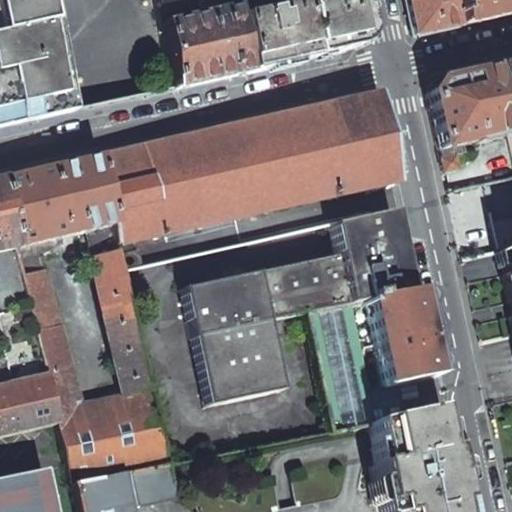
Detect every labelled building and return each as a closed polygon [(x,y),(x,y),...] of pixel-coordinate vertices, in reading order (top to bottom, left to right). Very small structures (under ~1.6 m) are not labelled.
[(0,0),(0,35),(47,25),(41,0),(0,0)] [(197,18),(192,0),(151,0),(157,28),(197,18)] [(230,10),(227,0),(192,0),(197,18),(230,10)] [(294,5),(293,0),(227,0),(230,10),(231,20),(294,5)] [(351,0),(305,0),(306,2),(294,5),(231,20),(243,75),(304,61),(344,52),(358,31),(352,5),(351,0)] [(402,0),(403,1),(411,38),(458,27),(452,0),(402,0)] [(452,0),(458,27),(486,20),(511,14),(511,3),(511,0),(452,0)] [(231,20),(230,10),(197,18),(157,28),(170,91),(230,78),(243,75),(231,20)] [(47,25),(0,35),(0,129),(70,114),(50,24),(47,25)] [(511,65),(489,71),(503,135),(511,132),(511,65)] [(432,83),(423,96),(435,152),(455,148),(469,145),(470,147),(487,143),(486,142),(504,137),(503,135),(489,71),(460,77),(432,83)] [(169,143),(92,160),(108,228),(112,247),(392,185),(373,97),(169,143)] [(455,148),(435,152),(440,173),(453,170),(451,158),(458,156),(455,148)] [(507,151),(478,157),(484,185),(511,178),(511,171),(507,154),(507,151)] [(52,169),(0,180),(0,187),(13,250),(38,244),(72,236),(74,241),(85,238),(87,238),(85,233),(108,228),(92,160),(52,169)] [(0,252),(13,250),(0,187),(0,252)] [(474,205),(448,210),(459,262),(495,254),(489,224),(487,215),(482,217),(480,206),(474,205)] [(332,259),(176,292),(202,409),(277,393),(262,324),(298,316),(359,304),(405,295),(388,214),(325,228),(331,256),(357,251),(361,270),(335,276),(332,259)] [(511,219),(489,224),(495,254),(502,253),(511,250),(511,219)] [(87,238),(85,238),(89,259),(90,258),(114,253),(112,247),(108,228),(85,233),(87,238)] [(511,250),(502,253),(507,273),(498,275),(505,303),(511,301),(511,250)] [(357,251),(331,256),(332,259),(335,276),(361,270),(357,251)] [(19,275),(27,308),(43,376),(53,428),(67,487),(118,477),(124,476),(162,468),(114,253),(90,258),(121,398),(78,406),(44,271),(19,275)] [(423,331),(415,293),(405,295),(359,304),(378,391),(434,378),(423,331)] [(434,378),(378,391),(359,304),(298,316),(324,436),(362,428),(427,415),(441,412),(436,389),(434,378)] [(27,308),(8,312),(10,322),(0,324),(0,356),(6,384),(43,376),(27,308)] [(0,385),(0,439),(53,428),(43,376),(6,384),(0,385)] [(367,470),(376,511),(462,511),(456,485),(452,466),(446,467),(439,469),(435,453),(427,415),(362,428),(372,468),(367,470)] [(435,453),(439,469),(446,467),(443,451),(435,453)] [(134,509),(170,502),(162,468),(124,476),(132,507),(134,509)] [(49,511),(41,473),(0,481),(0,511),(49,511)] [(125,511),(118,477),(67,487),(72,511),(125,511)]
